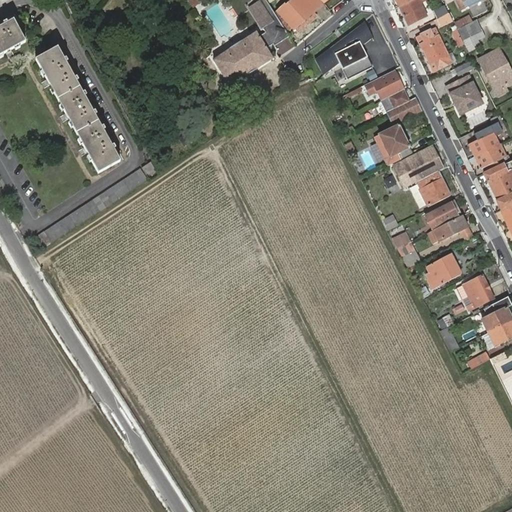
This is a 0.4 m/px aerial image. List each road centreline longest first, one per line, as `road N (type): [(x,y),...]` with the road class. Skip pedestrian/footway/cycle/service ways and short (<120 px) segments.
road 1 (track): [(26,268),(212,148),(394,511)]
road 2 (track): [(511,481),(308,89)]
road 3 (residential): [(180,511),(0,219)]
road 4 (residential): [(377,0),(511,270)]
road 5 (track): [(204,511),(44,258)]
road 6 (track): [(158,511),(0,262)]
road 7 (track): [(103,390),(0,469)]
